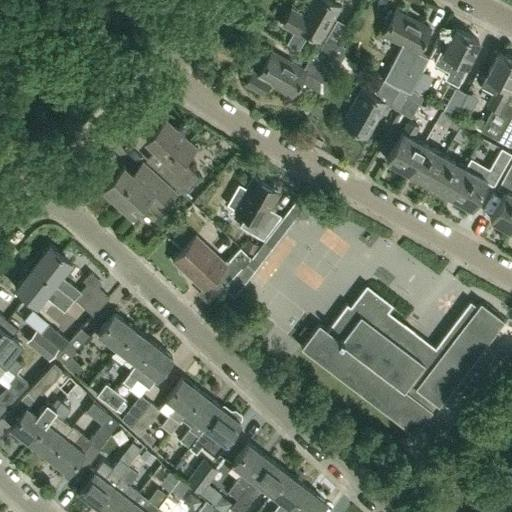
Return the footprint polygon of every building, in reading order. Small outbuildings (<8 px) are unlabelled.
[(308,33),(320,40),(339,5),(330,0),(309,0),(302,14),(290,7),(281,23),(292,30),(286,42),(299,50),(308,33)] [(417,51),(429,27),(394,8),(381,33),(400,43),(417,51)] [(446,76),(457,82),(468,61),(467,60),(478,39),(455,27),(442,51),(440,49),(434,61),(450,69),(446,76)] [(325,36),(316,53),(313,57),(325,64),(336,42),(325,36)] [(309,56),(302,68),(270,50),(256,74),(250,71),(244,82),(262,93),(269,81),(291,94),(299,80),(321,93),(346,48),(336,42),(325,64),(313,57),(316,53),(311,50),(308,55),(309,56)] [(398,85),(399,84),(409,90),(410,88),(427,57),(417,51),(400,43),(382,78),(398,86),(398,85)] [(510,87),(511,82),(511,57),(498,51),(480,85),(494,92),(487,104),(492,107),(497,110),(499,111),(511,87),(510,87)] [(382,78),(373,94),(361,87),(341,122),(366,136),(385,101),(399,109),(409,90),(399,84),(398,85),(398,86),(382,78)] [(410,88),(409,90),(399,109),(410,115),(421,94),(410,88)] [(453,88),(441,109),(453,116),(464,95),(453,88)] [(495,139),(508,116),(499,111),(497,110),(492,107),(479,130),(485,133),(495,139)] [(511,111),(511,110),(508,116),(495,139),(507,145),(511,136),(511,111)] [(166,160),(157,170),(182,194),(198,176),(180,160),(193,146),(182,135),(181,128),(174,128),(164,118),(144,140),(166,160)] [(406,171),(422,142),(410,135),(417,123),(408,118),(384,158),(406,171)] [(469,131),(459,126),(458,126),(452,137),(462,143),(463,141),(469,131)] [(444,154),(422,142),(406,171),(428,183),(444,154)] [(494,183),(511,152),(500,146),(488,167),(471,157),(465,167),(485,178),(494,183)] [(465,167),(444,154),(428,183),(449,195),(465,167)] [(511,182),(511,158),(502,177),(511,182)] [(140,161),(130,172),(121,165),(116,170),(112,170),(105,177),(106,181),(101,187),(130,214),(142,201),(156,213),(175,192),(140,161)] [(485,178),(465,167),(449,195),(463,203),(469,206),(485,178)] [(276,219),(267,214),(266,209),(277,191),(252,177),(246,187),(238,183),(226,204),(244,214),(237,224),(262,238),(276,219)] [(511,225),(511,193),(505,190),(489,218),(510,230),(511,225)] [(233,296),(302,206),(294,201),(225,290),(233,296)] [(239,246),(223,263),(194,236),(173,259),(202,286),(213,275),(223,284),(240,266),(250,255),(239,246)] [(257,243),(249,238),(244,246),(253,251),(257,243)] [(72,297),(54,282),(70,261),(47,243),(30,265),(72,298),(72,297)] [(258,280),(273,290),(297,256),(282,245),(258,280)] [(72,298),(30,265),(14,286),(37,304),(44,295),(63,310),(72,298)] [(72,297),(92,314),(109,296),(97,285),(101,281),(90,271),(82,279),(85,283),(72,297)] [(346,302),(326,329),(318,323),(300,347),(413,433),(436,403),(438,405),(478,353),(483,346),(482,346),(503,319),(479,301),(477,303),(476,305),(469,300),(434,346),(387,310),(392,304),(366,283),(350,305),(346,302)] [(60,349),(68,340),(48,323),(47,323),(33,312),(26,321),(36,329),(58,348),(60,349)] [(116,348),(132,326),(113,312),(97,333),(116,348)] [(0,363),(4,367),(5,366),(13,373),(27,384),(35,374),(12,356),(21,344),(11,336),(17,328),(0,314),(0,363)] [(152,341),(132,326),(116,348),(123,353),(135,362),(136,362),(152,341)] [(80,327),(68,340),(60,349),(55,355),(75,374),(81,367),(70,355),(72,353),(89,334),(80,327)] [(48,360),(58,348),(36,329),(26,341),(48,360)] [(136,362),(135,362),(122,380),(130,386),(136,378),(148,387),(172,356),(152,341),(136,362)] [(34,400),(62,370),(53,362),(25,391),(34,400)] [(0,393),(0,411),(27,384),(13,373),(6,381),(9,383),(0,393)] [(170,432),(180,418),(201,390),(181,375),(165,396),(175,404),(159,425),(170,432)] [(95,395),(106,402),(115,390),(105,383),(95,395)] [(115,390),(106,402),(115,409),(124,397),(115,390)] [(220,405),(201,390),(180,418),(190,424),(179,439),(189,446),(204,426),(220,405)] [(120,418),(130,428),(149,402),(139,394),(120,418)] [(9,426),(29,442),(45,420),(55,408),(45,400),(35,413),(25,405),(9,426)] [(45,420),(29,442),(48,456),(64,435),(70,426),(60,418),(69,408),(60,401),(55,408),(45,420)] [(149,402),(130,428),(137,435),(138,435),(139,434),(143,428),(158,410),(149,402)] [(240,420),(238,419),(239,417),(239,414),(233,410),(230,410),(229,412),(220,405),(204,426),(223,441),(240,420)] [(450,422),(460,430),(469,417),(460,410),(450,422)] [(83,450),(91,456),(117,421),(108,413),(81,448),(82,449),(83,450)] [(48,456),(67,471),(83,450),(82,449),(81,448),(73,442),(80,431),(72,425),(70,426),(64,435),(48,456)] [(154,437),(143,428),(139,434),(138,435),(149,445),(154,437)] [(236,498),(268,457),(248,442),(232,463),(242,471),(226,491),(236,498)] [(287,471),(268,457),(236,498),(229,507),(234,511),(240,511),(246,505),(261,485),(271,493),(287,471)] [(77,490),(97,505),(113,485),(128,465),(118,458),(103,477),(93,469),(77,490)] [(203,459),(186,482),(198,490),(215,469),(203,459)] [(105,511),(122,511),(132,499),(140,490),(130,482),(138,472),(128,465),(113,485),(97,505),(105,511)] [(286,511),(290,507),(306,486),(287,471),(271,493),(280,499),(270,511),(286,511)] [(166,494),(152,511),(168,511),(188,484),(179,477),(166,494)] [(316,511),(325,501),(306,486),(290,507),(286,511),(316,511)] [(132,499),(122,511),(152,511),(166,494),(156,487),(142,507),(132,499)] [(511,511),(511,493),(500,511),(511,511)] [(223,511),(231,502),(220,494),(212,504),(222,511),(223,511)] [(208,511),(212,506),(206,500),(196,511),(208,511)]
